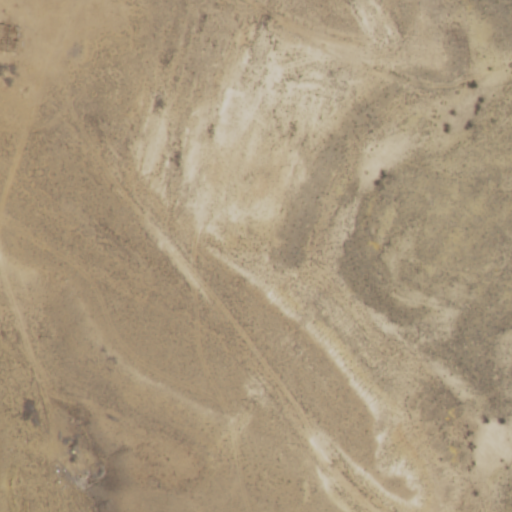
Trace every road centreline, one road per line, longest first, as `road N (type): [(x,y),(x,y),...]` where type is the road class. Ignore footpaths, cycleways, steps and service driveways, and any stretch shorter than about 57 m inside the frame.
road 1 (track): [(382,511),(322,462),(185,272),(69,56),(3,0)]
road 2 (track): [(240,0),(261,16),(354,46),(511,24)]
road 3 (track): [(113,140),(0,237)]
